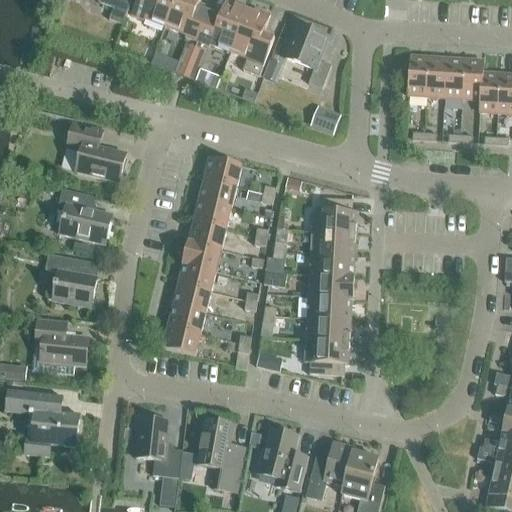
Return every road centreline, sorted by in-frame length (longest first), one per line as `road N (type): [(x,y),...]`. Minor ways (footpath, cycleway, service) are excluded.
road 1 (residential): [(406,435),(119,378)]
road 2 (residential): [(406,435),(466,404),(485,312),(492,190)]
road 3 (residential): [(119,378),(128,265),(166,117)]
road 4 (residential): [(355,169),(166,117)]
road 5 (residential): [(368,34),(511,43)]
road 6 (residential): [(492,190),(431,187),(355,169)]
road 7 (residential): [(355,169),(368,34)]
road 8 (residential): [(96,496),(119,378)]
